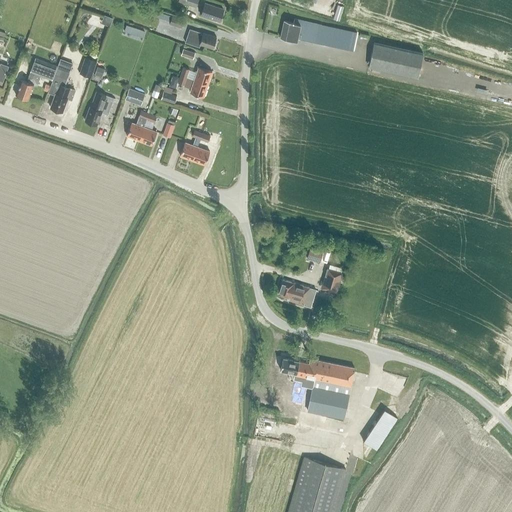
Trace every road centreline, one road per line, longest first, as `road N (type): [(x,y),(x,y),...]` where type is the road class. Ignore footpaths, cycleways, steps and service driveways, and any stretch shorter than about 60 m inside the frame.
road 1 (unclassified): [(511,430),(434,370),(274,321),(257,290),(243,197)]
road 2 (unclassified): [(243,197),(214,195),(0,111)]
road 3 (unclassified): [(243,197),(256,0)]
